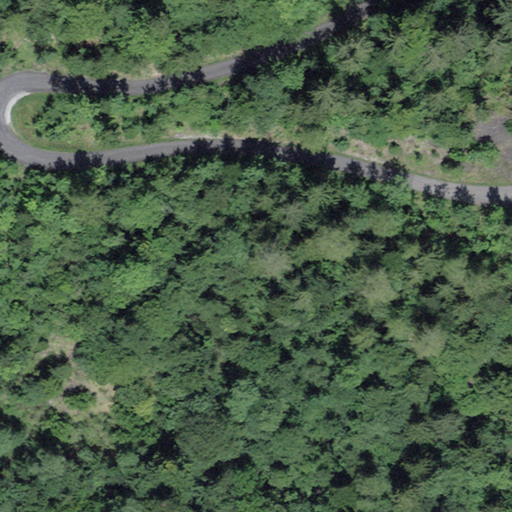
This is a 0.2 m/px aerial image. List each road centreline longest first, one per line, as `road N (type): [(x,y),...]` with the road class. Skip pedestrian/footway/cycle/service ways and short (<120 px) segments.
road 1 (unclassified): [(0,139),(25,158),(57,164),(246,146),(462,193),(511,195)]
road 2 (unclassified): [(373,0),(291,45),(175,83),(32,80),(0,94)]
